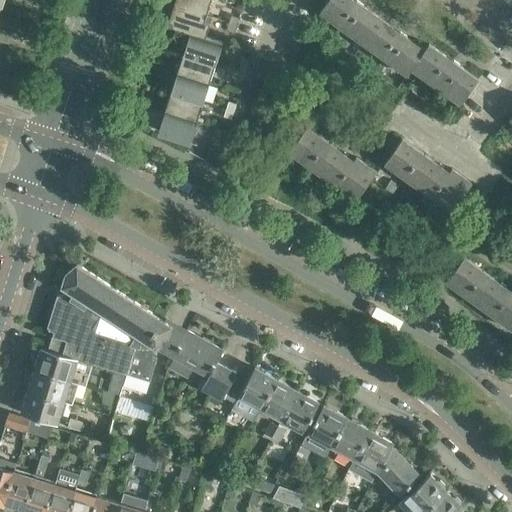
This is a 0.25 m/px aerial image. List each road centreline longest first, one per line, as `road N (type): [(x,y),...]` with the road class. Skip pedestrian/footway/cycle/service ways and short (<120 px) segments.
road 1 (tertiary): [(30,209),(117,241),(425,406),(511,492)]
road 2 (tertiary): [(511,406),(451,349),(52,129)]
road 3 (tertiary): [(52,129),(96,0)]
